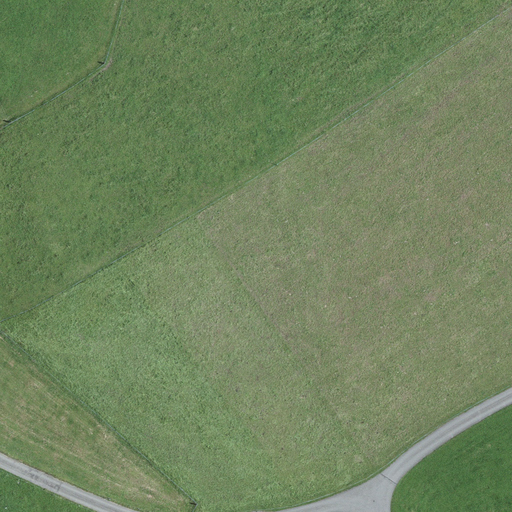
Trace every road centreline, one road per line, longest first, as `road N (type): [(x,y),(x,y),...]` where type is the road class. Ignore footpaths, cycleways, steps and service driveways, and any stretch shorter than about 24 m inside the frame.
road 1 (track): [(366,503),(420,451),(511,396)]
road 2 (track): [(118,511),(0,461)]
